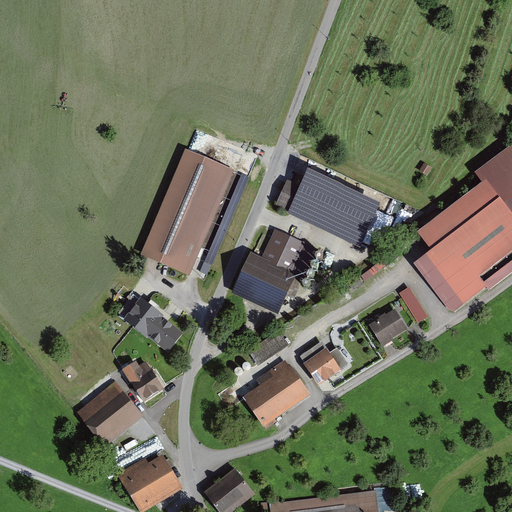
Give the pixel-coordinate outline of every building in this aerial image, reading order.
[(205,242),(222,249),(253,175),(187,148),(142,255),(192,276),(205,242)] [(276,209),(365,249),(380,214),(305,181),(301,191),(287,185),(276,209)] [(478,286),(511,259),(511,223),(484,188),(415,241),(430,260),(421,267),(460,318),(487,297),(478,286)] [(231,295),(279,314),(298,275),(292,273),(305,243),(274,229),(263,256),(250,250),(231,295)] [(124,321),(168,354),(185,332),(140,298),(124,321)] [(405,305),(411,314),(421,307),(416,299),(405,305)] [(381,347),(408,331),(395,310),(368,326),(381,347)] [(258,374),(287,355),(278,341),(249,360),(258,374)] [(319,386),(341,370),(326,349),(304,364),(319,386)] [(144,402),(166,387),(147,356),(124,371),(144,402)] [(267,430),(312,399),(288,363),(260,382),(264,388),(246,401),(267,430)] [(105,447),(143,417),(116,384),(78,414),(105,447)] [(140,511),(146,511),(184,489),(161,452),(119,478),(140,511)] [(216,511),(233,511),(254,496),(234,471),(203,495),(216,511)] [(396,489),(378,490),(380,511),(397,510),(396,489)] [(378,511),(376,493),(269,506),(269,511),(378,511)]
